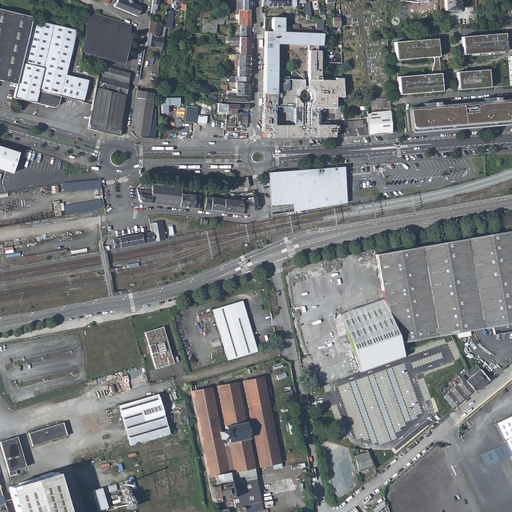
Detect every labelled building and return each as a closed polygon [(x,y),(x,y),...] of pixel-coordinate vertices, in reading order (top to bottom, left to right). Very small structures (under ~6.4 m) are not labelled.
[(113,5),(114,7),(137,16),(139,15),(139,13),(139,12),(140,8),(131,4),(131,3),(131,2),(129,1),(127,2),(127,3),(120,0),(116,0),(115,5),(113,5)] [(167,0),(165,19),(169,20),(170,9),(171,8),(171,4),(179,5),(179,4),(182,4),(182,0),(167,0)] [(250,11),(250,0),(235,0),(236,0),(237,1),(237,9),(250,11)] [(262,0),(262,6),(270,6),(270,8),(282,8),(282,6),(290,7),(292,14),(296,12),(295,10),(295,6),(295,3),(295,1),(292,2),(291,0),(262,0)] [(303,0),(304,3),(305,18),(305,20),(310,20),(309,2),(318,1),(317,0),(303,0)] [(443,0),(444,10),(458,10),(457,0),(443,0)] [(250,26),(250,11),(237,9),(228,8),(228,12),(234,13),(235,14),(238,14),(238,25),(240,26),(250,26)] [(0,80),(17,84),(32,19),(32,17),(0,9),(0,80)] [(507,19),(508,25),(511,24),(511,17),(511,18),(510,9),(502,10),(504,19),(507,19)] [(129,24),(89,12),(82,51),(122,64),(130,40),(127,39),(128,34),(127,34),(128,30),(127,29),(129,24)] [(262,132),(265,132),(268,135),(268,138),(313,137),(334,137),(334,125),(316,125),(316,108),(334,109),(335,97),(342,97),(342,79),(334,79),(334,81),(319,81),(319,63),(341,63),(341,51),(321,50),(323,34),(283,33),(283,19),(272,18),(272,32),(264,32),(262,132)] [(76,30),(32,19),(17,84),(14,97),(55,107),(59,104),(61,96),(85,102),(89,80),(66,75),(76,30)] [(324,20),(319,20),(310,20),(305,20),(306,23),(316,23),(316,30),(323,30),(324,20)] [(148,21),(147,33),(153,35),(153,36),(162,38),(164,27),(148,21)] [(250,37),(250,26),(240,26),(240,36),(250,37)] [(153,35),(147,33),(145,46),(161,49),(162,38),(153,36),(153,35)] [(462,55),(505,52),(504,34),(462,37),(461,37),(462,55)] [(249,56),(250,38),(233,37),(233,40),(239,40),(239,54),(237,54),(237,56),(249,56)] [(394,42),(395,60),(433,57),(438,57),(437,39),(394,42)] [(249,68),(249,56),(237,56),(237,54),(236,54),(236,55),(235,55),(235,60),(234,60),(234,67),(237,67),(249,68)] [(433,62),(430,74),(439,74),(438,57),(433,57),(433,62)] [(129,73),(99,65),(88,129),(119,136),(119,133),(129,73)] [(249,77),(249,68),(237,67),(237,76),(249,77)] [(489,88),(488,70),(456,72),(457,90),(489,88)] [(439,74),(430,74),(396,77),(398,95),(441,91),(439,74)] [(248,85),(249,77),(237,76),(235,76),(235,83),(248,85)] [(248,96),(248,85),(235,83),(235,92),(219,91),(219,93),(226,94),(248,96)] [(136,98),(152,101),(154,94),(137,91),(136,98)] [(161,104),(183,106),(184,96),(183,96),(183,94),(171,93),(171,97),(166,96),(166,95),(166,93),(162,93),(161,104)] [(248,103),(248,96),(226,94),(226,100),(224,100),(224,101),(248,103)] [(152,101),(136,98),(130,132),(135,138),(153,139),(155,127),(154,127),(154,109),(152,109),(152,101)] [(184,122),(206,124),(206,116),(196,115),(196,108),(188,107),(189,98),(186,98),(185,106),(184,122)] [(367,99),(365,99),(366,106),(386,106),(387,113),(366,114),(367,127),(368,135),(391,133),(389,98),(367,99)] [(409,108),(410,110),(511,101),(511,99),(500,100),(496,101),(496,98),(482,99),(483,102),(439,105),(436,105),(436,103),(422,104),(422,107),(409,108)] [(405,132),(511,123),(511,101),(410,110),(410,111),(403,111),(405,132)] [(225,113),(225,104),(218,103),(217,112),(225,113)] [(248,110),(248,106),(225,104),(225,113),(225,115),(234,115),(234,110),(248,110)] [(247,125),(247,117),(238,116),(237,116),(236,124),(247,125)] [(344,137),(368,135),(367,127),(362,128),(362,120),(344,121),(344,137)] [(0,167),(12,172),(18,151),(0,145),(0,167)] [(346,166),(269,171),(270,208),(291,205),(293,214),(347,205),(347,177),(346,166)] [(101,180),(63,182),(63,191),(101,189),(101,180)] [(145,191),(137,190),(138,200),(141,203),(198,209),(199,196),(205,197),(206,191),(193,190),(192,197),(185,196),(186,188),(143,182),(138,187),(151,188),(151,191),(150,196),(145,195),(145,191)] [(243,202),(240,202),(242,214),(253,213),(257,207),(255,197),(247,199),(247,201),(243,202)] [(103,199),(65,204),(66,215),(104,210),(103,199)] [(211,199),(210,211),(222,212),(224,200),(211,199)] [(63,209),(62,200),(53,201),(56,216),(62,215),(61,209),(63,209)] [(224,200),(222,212),(242,214),(240,202),(224,200)] [(150,233),(112,239),(113,248),(163,241),(160,222),(149,224),(150,233)] [(383,299),(339,315),(350,343),(360,372),(404,357),(399,344),(492,327),(493,335),(511,331),(511,230),(376,255),(383,299)] [(242,301),(213,310),(228,361),(258,352),(242,301)] [(150,331),(145,333),(156,368),(174,363),(164,327),(150,331)] [(143,339),(138,341),(142,355),(148,354),(143,339)] [(273,360),(262,363),(263,368),(275,364),(273,360)] [(447,379),(438,389),(452,408),(473,391),(474,391),(488,380),(479,369),(465,380),(461,375),(468,370),(466,366),(447,379)] [(477,366),(468,370),(470,374),(479,369),(477,366)] [(263,377),(243,381),(260,466),(280,462),(263,377)] [(208,388),(191,391),(213,502),(233,498),(229,479),(228,473),(254,468),(237,382),(216,386),(225,430),(219,431),(210,387),(208,388)] [(504,388),(498,393),(501,396),(507,391),(504,388)] [(157,394),(119,406),(130,445),(168,433),(157,394)] [(511,415),(496,423),(511,456),(511,415)] [(63,422),(29,433),(32,446),(67,435),(63,422)] [(17,436),(0,441),(0,443),(10,476),(17,474),(16,470),(26,467),(17,436)] [(367,452),(354,456),(358,472),(373,466),(367,452)] [(307,453),(299,455),(300,463),(308,461),(307,453)] [(254,468),(228,473),(229,479),(255,474),(254,468)] [(13,487),(9,488),(16,511),(68,511),(57,474),(13,487)] [(255,474),(229,479),(233,498),(235,507),(261,502),(255,474)] [(103,487),(92,490),(94,498),(95,498),(98,510),(108,507),(103,487)]
